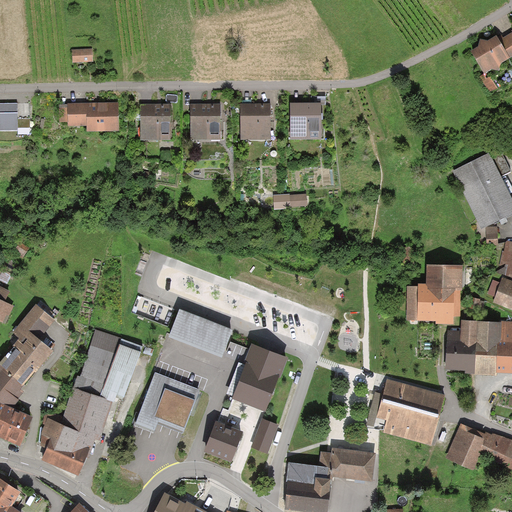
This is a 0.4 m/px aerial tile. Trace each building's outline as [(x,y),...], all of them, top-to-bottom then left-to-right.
[(478,48),(472,52),(484,74),(492,69),(499,71),(501,64),(511,57),(511,34),(499,42),(496,36),(488,41),(480,40),(478,48)] [(92,49),(72,50),(73,62),(93,61),(92,49)] [(480,76),(489,92),(498,89),(490,76),(487,78),(484,74),(480,76)] [(68,105),(60,105),(60,123),(68,122),(68,127),(87,127),(87,133),(119,132),(118,102),(68,104),(68,105)] [(0,131),(18,131),(17,103),(0,103),(0,131)] [(210,103),(191,104),(191,141),(221,140),(221,103),(210,103)] [(160,104),(140,105),(141,141),(171,141),(171,104),(160,104)] [(260,104),(241,104),(241,140),(271,140),(271,104),(260,104)] [(310,104),(290,104),(291,141),(322,140),(322,104),(310,104)] [(500,148),(453,171),(482,229),(511,214),(511,204),(499,177),(511,171),(500,148)] [(307,194),(289,195),(290,208),(307,207),(307,194)] [(497,227),(487,228),(488,245),(498,244),(497,227)] [(511,241),(508,241),(506,243),(497,273),(506,275),(506,277),(511,278),(511,241)] [(399,249),(400,265),(413,263),(411,248),(399,249)] [(427,284),(418,284),(418,288),(408,287),(407,321),(437,321),(437,324),(454,324),(454,317),(461,317),(461,292),(463,292),(463,266),(427,266),(427,284)] [(3,270),(0,277),(0,280),(8,284),(13,274),(3,270)] [(511,280),(503,277),(501,283),(494,280),(488,294),(495,297),(493,302),(511,309),(511,280)] [(10,292),(0,286),(0,322),(6,324),(14,306),(5,302),(10,292)] [(0,402),(15,410),(19,401),(17,400),(23,392),(21,390),(35,373),(36,373),(53,352),(39,341),(55,321),(36,305),(13,333),(21,339),(0,364),(0,363),(0,402)] [(233,331),(180,311),(169,338),(222,358),(233,331)] [(511,321),(500,321),(500,323),(461,321),(461,331),(448,330),(447,351),(446,369),(466,370),(466,374),(496,375),(496,373),(511,373),(511,321)] [(143,347),(95,330),(81,378),(78,377),(63,419),(45,412),(43,424),(45,425),(42,433),(40,447),(47,450),(42,461),(79,477),(87,458),(89,459),(96,440),(100,441),(113,403),(114,404),(117,398),(123,401),(143,347)] [(245,362),(247,363),(233,400),(265,412),(278,377),(281,378),(288,359),(251,345),(245,362)] [(200,390),(155,374),(135,426),(154,433),(158,425),(183,435),(200,390)] [(445,397),(388,381),(378,417),(388,420),(385,431),(432,444),(445,397)] [(0,403),(0,438),(19,446),(33,418),(15,410),(0,403)] [(279,426),(264,420),(253,449),(268,455),(279,426)] [(244,434),(217,424),(206,453),(233,463),(240,444),(244,434)] [(511,440),(493,433),(492,436),(486,433),(485,435),(462,424),(446,458),(474,471),(482,454),(511,470),(511,440)] [(321,467),(290,464),(287,482),(289,483),(286,509),(308,511),(327,511),(331,478),(373,483),(376,454),(332,449),(332,454),(323,453),(321,467)] [(21,493),(0,478),(0,511),(19,511),(12,507),(21,493)] [(205,511),(187,502),(186,505),(165,494),(155,511),(205,511)]
